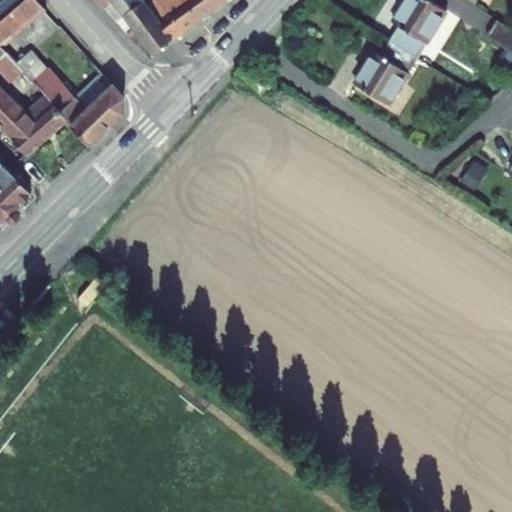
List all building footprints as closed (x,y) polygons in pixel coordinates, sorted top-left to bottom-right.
[(0,14),(7,21),(27,1),(26,0),(8,0),(0,9),(0,14)] [(0,28),(0,43),(9,53),(49,12),(37,0),(28,0),(27,1),(7,21),(0,28)] [(136,0),(112,0),(111,1),(123,13),(136,0)] [(153,55),(175,38),(160,19),(150,7),(143,0),(136,0),(123,13),(117,18),(153,55)] [(203,18),(187,0),(159,0),(150,7),(160,19),(175,38),(203,18)] [(224,2),(222,0),(187,0),(203,18),(224,2)] [(452,9),(437,0),(410,0),(397,22),(403,26),(394,41),(423,59),(452,9)] [(111,1),(106,6),(117,18),(123,13),(111,1)] [(511,24),(499,16),(488,34),(511,48),(511,24)] [(394,107),(423,59),(394,41),(385,57),(379,53),(359,87),(394,107)] [(0,63),(10,55),(9,53),(0,43),(0,63)] [(38,53),(22,68),(38,86),(54,71),(38,53)] [(276,87),(253,64),(241,76),(265,99),(276,87)] [(54,71),(38,86),(48,96),(71,122),(97,150),(134,113),(133,102),(106,74),(80,99),(54,71)] [(29,114),(0,85),(0,125),(21,146),(31,158),(71,122),(48,96),(29,114)] [(39,194),(0,160),(0,233),(4,229),(18,223),(27,212),(27,206),(39,194)]
